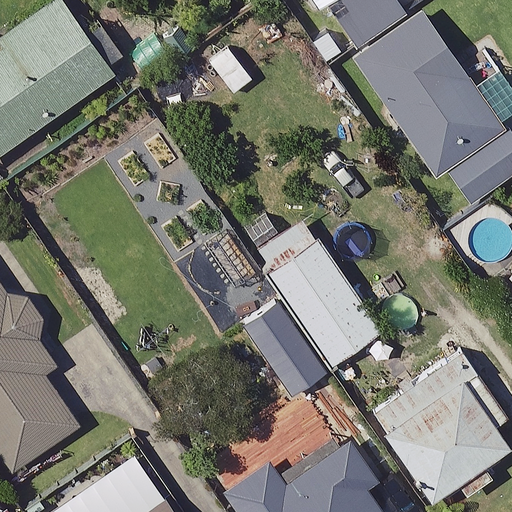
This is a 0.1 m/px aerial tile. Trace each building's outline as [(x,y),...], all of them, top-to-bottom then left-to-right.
[(0,44),(0,146),(116,64),(71,0),(36,0),(0,26),(0,38),(3,43),(0,44)] [(406,13),(396,0),(329,0),(360,45),(352,50),(435,170),(446,162),(469,196),(511,167),(511,89),(495,65),(473,80),(420,4),(406,13)] [(381,325),(302,212),(251,248),(330,361),(381,325)] [(258,270),(223,225),(202,241),(236,287),(258,270)] [(5,290),(0,282),(0,445),(12,464),(78,420),(40,364),(51,357),(35,334),(37,330),(38,326),(39,321),(39,317),(38,312),(37,308),(35,304),(32,301),(29,297),(26,295),(22,292),(18,291),(14,290),(9,290),(5,290)] [(327,365),(274,293),(238,320),(290,391),(327,365)] [(487,465),(511,448),(493,422),(500,417),(455,351),(372,407),(431,495),(458,477),(466,490),(492,472),(487,465)] [(389,511),(341,439),(284,477),(269,454),(224,483),(243,511),(389,511)] [(173,511),(161,492),(128,511),(173,511)] [(15,511),(9,502),(0,507),(0,511),(15,511)]
